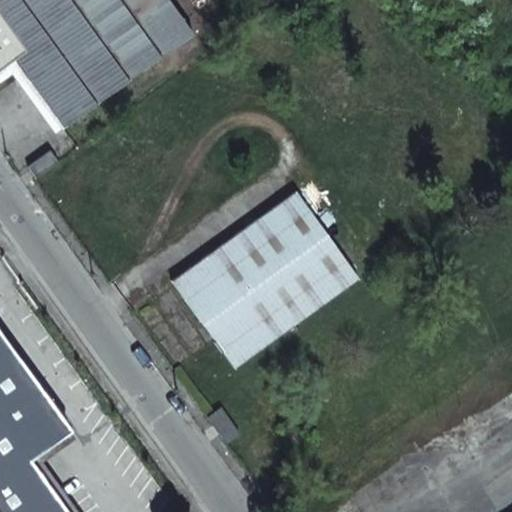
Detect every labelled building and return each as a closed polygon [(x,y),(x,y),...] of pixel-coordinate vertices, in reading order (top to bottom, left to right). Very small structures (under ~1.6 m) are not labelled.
[(0,0),(0,67),(11,60),(22,75),(61,127),(191,33),(167,0),(0,0)] [(49,150),(27,166),(35,178),(58,161),(49,150)] [(294,191),(170,281),(233,367),(357,278),(294,191)] [(0,511),(66,511),(29,459),(69,430),(0,333),(0,511)] [(220,407),(206,417),(226,443),(238,433),(220,407)]
